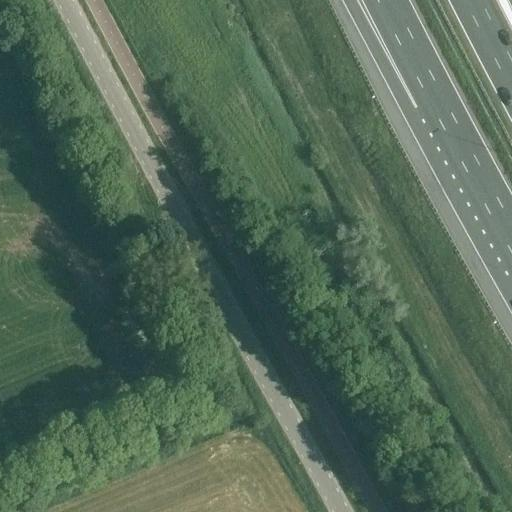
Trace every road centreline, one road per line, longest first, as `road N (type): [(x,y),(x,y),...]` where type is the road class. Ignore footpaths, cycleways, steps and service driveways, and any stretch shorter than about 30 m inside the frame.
road 1 (tertiary): [(340,511),(65,0)]
road 2 (motorway): [(435,98),(511,241)]
road 3 (motorway): [(354,0),(435,98)]
